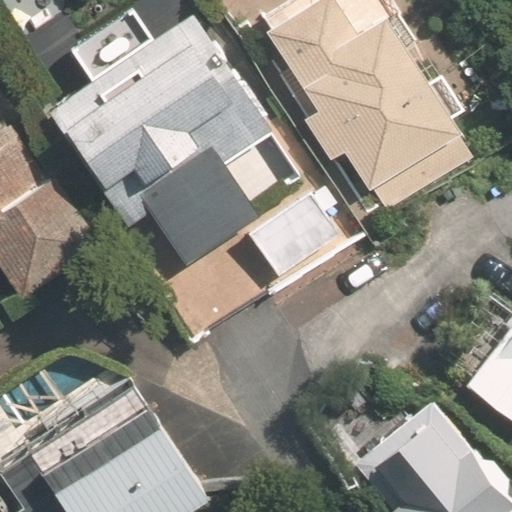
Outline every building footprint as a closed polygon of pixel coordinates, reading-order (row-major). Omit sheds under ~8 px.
[(309,119),(334,154),(348,144),(372,179),(457,120),(373,0),(298,0),(264,24),(323,109),(309,119)] [(153,38),(135,11),(74,51),(92,78),(51,105),(124,217),(146,202),(184,259),(261,209),(223,152),(266,124),(193,12),(153,38)] [(0,248),(20,280),(97,230),(55,165),(41,175),(0,112),(0,248)] [(347,229),(317,184),(249,230),(279,275),(347,229)] [(511,325),(469,384),(511,415),(511,325)] [(0,462),(0,470),(27,511),(168,511),(207,487),(132,375),(0,462)] [(511,511),(511,487),(442,398),(365,459),(406,511),(511,511)]
